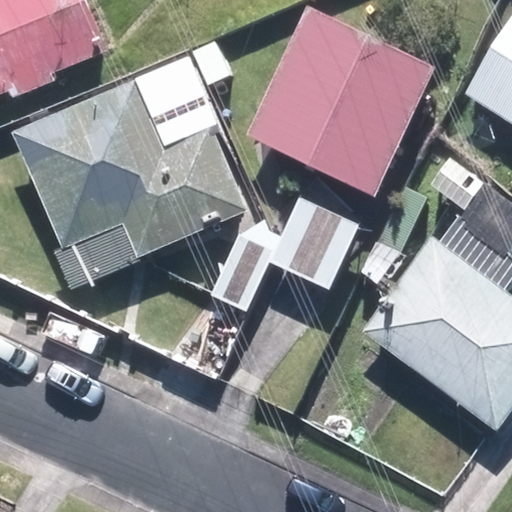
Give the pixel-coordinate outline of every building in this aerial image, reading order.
[(106,0),(0,0),(0,97),(125,46),(106,0)] [(332,0),(273,126),(395,183),(454,57),(332,0)] [(511,28),(475,85),(511,109),(511,28)] [(162,69),(40,120),(88,235),(152,208),(165,240),(269,197),(237,119),(191,138),(162,69)] [(458,232),(390,323),(511,413),(511,178),(509,177),(465,237),(458,232)] [(289,260),(347,287),(378,219),(315,190),(290,246),(254,229),(225,292),(266,311),(289,260)]
